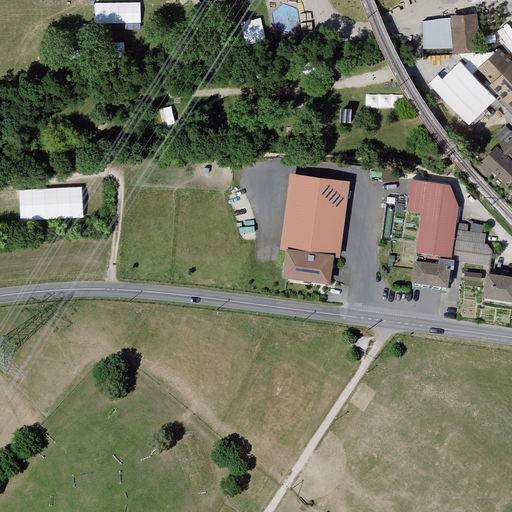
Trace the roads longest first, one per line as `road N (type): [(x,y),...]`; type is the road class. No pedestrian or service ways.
road 1 (tertiary): [(0,295),(110,288),(511,337)]
road 2 (track): [(419,70),(378,81),(120,102)]
road 3 (track): [(0,186),(117,177),(110,288)]
road 4 (track): [(269,511),(388,321)]
